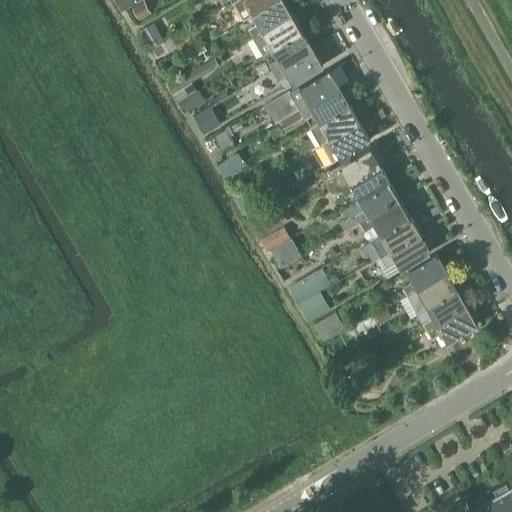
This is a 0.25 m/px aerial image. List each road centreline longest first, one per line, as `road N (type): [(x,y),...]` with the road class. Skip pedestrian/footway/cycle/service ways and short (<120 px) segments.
road 1 (residential): [(511,285),(346,0)]
road 2 (residential): [(278,511),(511,369)]
